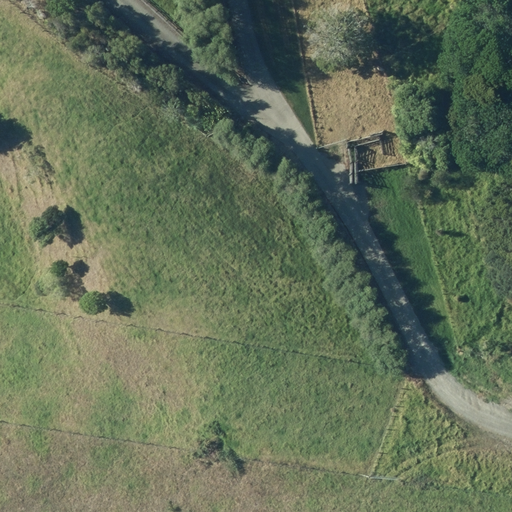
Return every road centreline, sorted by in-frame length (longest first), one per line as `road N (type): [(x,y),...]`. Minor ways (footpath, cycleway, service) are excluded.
road 1 (unknown): [(511,416),(443,384),(408,339),(264,71)]
road 2 (unknown): [(264,71),(161,0)]
